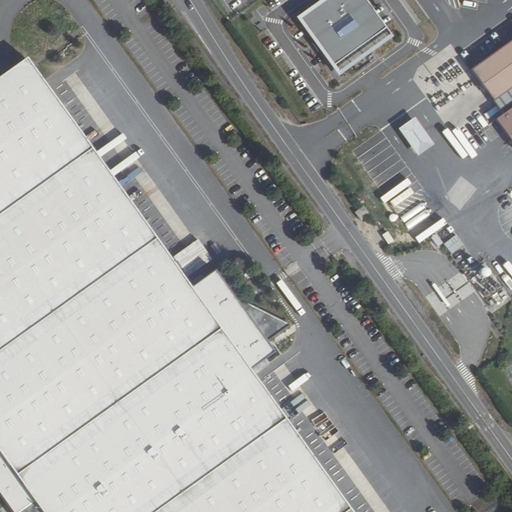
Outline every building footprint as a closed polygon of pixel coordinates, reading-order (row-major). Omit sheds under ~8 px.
[(363,0),(325,0),(300,19),(333,64),(383,27),(363,0)] [(511,37),(471,68),(502,110),(511,102),(511,37)] [(351,511),(247,367),(271,350),(264,339),(288,322),(249,302),(241,307),(212,267),(187,284),(23,56),(0,72),(0,494),(12,511),(351,511)] [(498,117),(511,136),(511,107),(503,115),(501,112),(496,115),(498,117)] [(415,117),(399,128),(418,154),(434,144),(415,117)] [(358,209),(364,218),(369,214),(371,212),(368,207),(365,204),(363,205),(358,209)] [(156,228),(167,223),(164,217),(153,223),(156,228)] [(412,248),(402,234),(392,241),(403,255),(412,248)] [(481,272),(483,280),(491,278),(489,270),(481,272)] [(490,307),(507,301),(501,287),(485,292),(490,307)]
